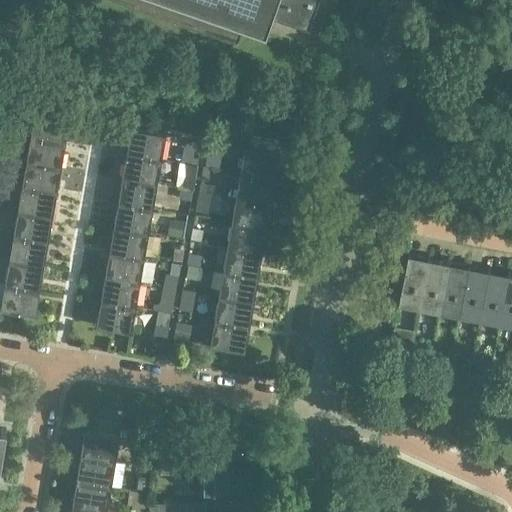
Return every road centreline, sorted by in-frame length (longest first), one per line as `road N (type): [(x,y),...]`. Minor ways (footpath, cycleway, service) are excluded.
road 1 (residential): [(316,408),(366,120),(411,0)]
road 2 (residential): [(316,408),(54,358)]
road 3 (residential): [(511,493),(316,408)]
road 4 (residential): [(28,511),(54,358)]
